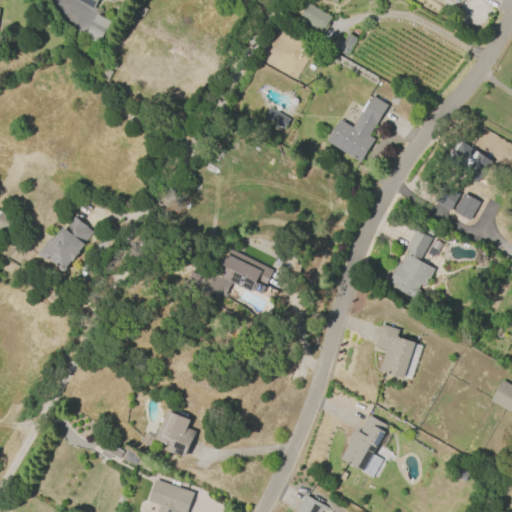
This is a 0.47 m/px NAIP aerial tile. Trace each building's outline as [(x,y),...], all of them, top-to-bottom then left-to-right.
[(98,0),(92,10),(75,0),(98,0)] [(307,3),(330,17),(321,32),(298,18),(307,3)] [(95,14),(109,22),(97,44),(83,36),(95,14)] [(355,39),(345,57),(329,49),(335,39),(342,43),(347,34),(355,39)] [(373,139),(359,162),(325,141),(339,119),(351,127),(371,95),(387,105),(368,136),(373,139)] [(280,132),(274,128),(275,125),(269,121),(266,126),(258,122),(264,110),(266,111),(268,107),(289,119),(282,130),(281,129),(280,132)] [(490,161),(477,182),(459,171),(457,174),(443,166),(459,141),(490,161)] [(459,195),(450,211),(431,200),(440,183),(459,195)] [(0,211),(12,218),(4,234),(0,231),(0,211)] [(74,216),(87,226),(86,227),(92,232),(82,243),(84,245),(78,252),(79,253),(71,263),(69,261),(66,266),(66,268),(64,271),(61,271),(58,269),(58,266),(57,267),(47,259),(44,262),(35,254),(49,237),(52,239),(62,227),(64,229),(74,216)] [(431,239),(419,261),(434,269),(424,288),(419,285),(417,290),(420,292),(415,301),(386,286),(398,263),(400,264),(407,250),(404,249),(414,230),(431,239)] [(231,250),(273,270),(261,294),(251,289),(250,292),(231,283),(225,296),(220,294),(216,300),(200,292),(202,288),(188,281),(192,272),(204,277),(207,270),(218,276),(231,250)] [(415,343),(403,379),(379,371),(385,351),(373,347),(381,324),(398,330),(396,337),(415,343)] [(511,384),(511,410),(511,412),(490,400),(495,391),(502,379),(511,384)] [(154,439),(167,410),(189,420),(186,427),(195,431),(184,458),(166,450),(168,445),(154,439)] [(339,459),(356,431),(359,433),(369,416),(386,426),(383,431),(385,432),(372,454),(382,460),(372,478),(339,459)] [(100,438),(123,451),(119,459),(111,454),(108,459),(100,455),(103,449),(96,445),(100,438)] [(464,482),(455,476),(459,469),(469,475),(464,482)] [(156,511),(158,506),(146,502),(154,479),(193,493),(186,511),(156,511)] [(295,511),(305,496),(327,508),(324,511),(323,511),(322,511),(295,511)]
